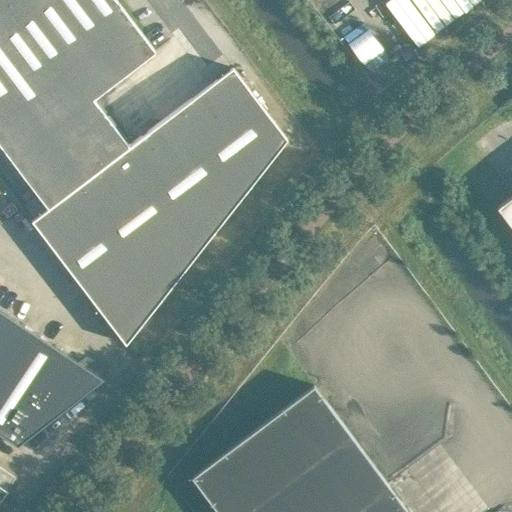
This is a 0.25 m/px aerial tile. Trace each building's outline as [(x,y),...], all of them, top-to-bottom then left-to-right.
[(0,0),(0,143),(49,207),(32,220),(126,343),(287,138),(233,67),(130,145),(93,98),(155,51),(118,0),(0,0)] [(511,194),(508,197),(506,194),(505,195),(507,198),(497,206),(511,226),(511,194)] [(0,307),(0,434),(21,448),(104,377),(0,307)] [(410,511),(314,384),(192,475),(218,511),(410,511)] [(0,493),(2,494),(3,495),(5,492),(15,478),(0,467),(0,493)]
